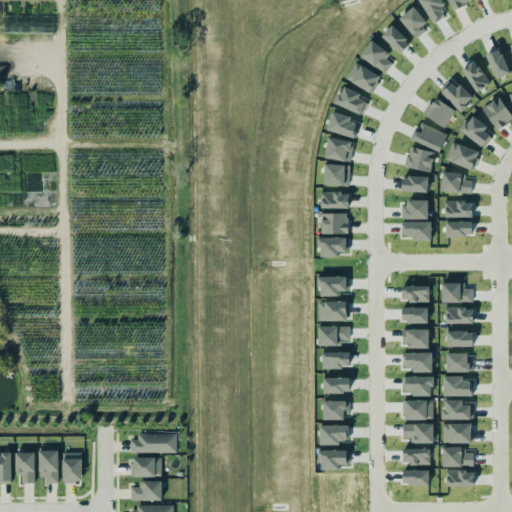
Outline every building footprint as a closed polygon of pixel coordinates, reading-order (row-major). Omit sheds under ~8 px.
[(444,4),(441,0),(418,0),(433,23),(445,15),(440,6),(444,4)] [(447,0),(452,10),(471,1),(470,0),(447,0)] [(398,18),(415,38),(428,27),(412,7),(398,18)] [(410,43),(392,24),(381,35),(399,54),(410,43)] [(384,74),(392,63),(386,57),(389,53),(371,39),(359,54),(384,74)] [(485,54),(495,78),(509,73),(499,49),(485,54)] [(487,85),(476,60),(462,67),(473,92),(487,85)] [(373,92),(380,74),(353,63),(346,81),(373,92)] [(441,92),(460,112),(473,99),(454,79),(441,92)] [(334,104),(362,114),(367,101),(359,99),(361,93),(340,85),(334,104)] [(511,120),(511,117),(502,96),(483,105),(494,129),(511,120)] [(455,110),(436,98),(425,115),(443,127),(455,110)] [(326,129),(354,138),(358,125),(349,122),(351,117),(332,111),(326,129)] [(467,114),(458,131),(485,147),(491,136),(484,132),(488,127),(467,114)] [(447,133),(418,122),(411,139),(439,151),(447,133)] [(350,161),(352,140),(326,138),(324,158),(350,161)] [(480,152),(455,142),(448,160),(472,170),(480,152)] [(431,171),(433,150),(408,147),(405,167),(431,171)] [(323,184),(348,185),(349,164),(324,163),(323,184)] [(440,191),(471,193),(471,180),(464,179),(464,173),(441,172),(440,191)] [(402,176),(401,191),(427,192),(427,176),(402,176)] [(348,207),(348,192),(320,191),(320,207),(348,207)] [(428,200),(404,199),(404,218),(427,219),(428,200)] [(444,216),(472,217),(472,201),(444,200),(444,216)] [(347,212),(320,213),(321,233),(347,233),(347,212)] [(430,221),(403,221),(403,239),(431,238),(430,221)] [(472,221),(446,221),(446,236),(472,235),(472,221)] [(348,237),(317,237),(318,257),(339,256),(339,252),(348,252),(348,237)] [(441,301),(472,302),(472,288),(464,288),(464,283),(441,282),(441,301)] [(429,285),(401,285),(401,301),(428,301),(429,285)] [(427,322),(427,306),(401,307),(401,323),(427,322)] [(472,323),(472,307),(443,307),(443,323),(472,323)] [(428,348),(428,329),(406,329),(406,348),(428,348)] [(472,346),(472,331),(446,331),(446,346),(472,346)] [(431,352),(403,352),(403,371),(432,370),(431,352)] [(446,371),(472,371),(472,354),(446,354),(446,371)] [(432,376),(405,375),(405,394),(432,394),(432,376)] [(443,395),(473,395),(472,381),(462,381),(462,376),(442,376),(443,395)] [(404,419),(432,419),(433,400),(404,399),(404,419)] [(442,419),(473,418),(473,404),(462,405),(462,399),(441,399),(442,419)] [(402,441),(433,441),(433,423),(402,423),(402,441)] [(442,442),(472,443),(472,423),(443,423),(442,442)] [(175,433),(137,434),(137,439),(130,440),(130,453),(176,452),(175,433)] [(442,466),(473,466),(473,452),(465,453),(465,447),(442,447),(442,466)] [(429,448),(401,448),(402,465),(429,464),(429,448)] [(38,450),(38,481),(57,481),(57,450),(38,450)] [(34,452),(15,452),(15,475),(21,475),(21,483),(34,483),(34,452)] [(81,452),(62,452),(62,482),(81,482),(81,452)] [(10,453),(0,453),(0,483),(11,483),(10,453)] [(161,476),(160,457),(132,457),(132,476),(161,476)] [(428,470),(402,469),(402,484),(428,485),(428,470)] [(473,486),(473,470),(445,470),(445,486),(473,486)] [(161,481),(130,481),(130,500),(161,500),(161,481)]
